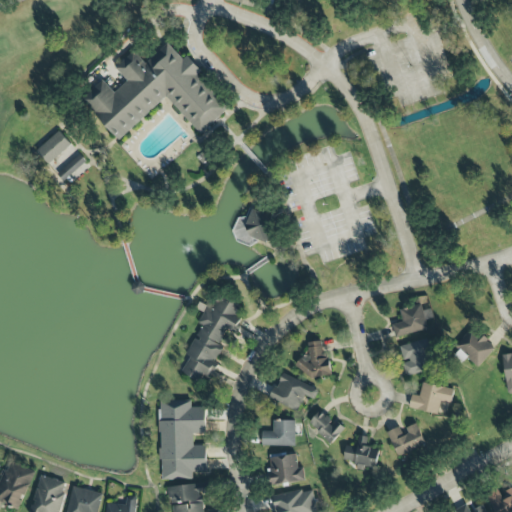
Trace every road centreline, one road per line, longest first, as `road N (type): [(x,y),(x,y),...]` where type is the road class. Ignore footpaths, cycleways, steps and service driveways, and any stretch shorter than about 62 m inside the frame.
road 1 (residential): [(248,511),(239,405),(262,352),(282,332),(348,296),(511,257)]
road 2 (residential): [(402,511),(511,452)]
